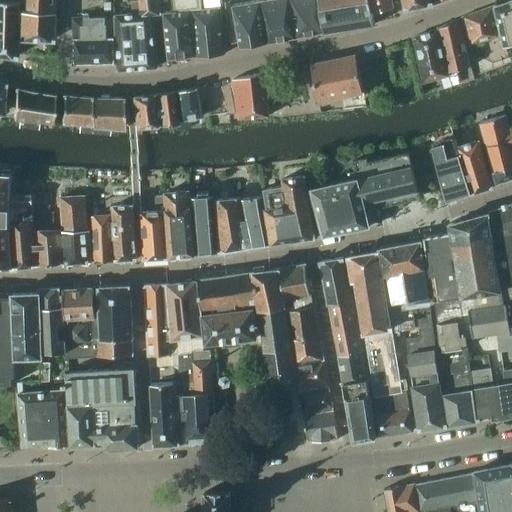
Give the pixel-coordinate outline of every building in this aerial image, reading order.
[(0,0),(0,54),(15,57),(15,56),(17,57),(18,38),(19,1),(18,1),(0,0)] [(19,1),(18,38),(53,40),(54,0),(18,0),(18,1),(19,1)] [(134,15),(117,15),(118,41),(118,45),(118,62),(119,64),(119,70),(158,67),(156,41),(153,13),(162,13),(161,8),(159,0),(141,0),(142,2),(133,2),(134,15)] [(172,0),(174,11),(208,7),(206,0),(172,0)] [(325,32),(319,0),(259,0),(233,5),(241,47),(325,32)] [(319,0),(325,32),(376,24),(373,12),(370,0),(319,0)] [(394,8),(392,0),(371,0),(374,12),(394,8)] [(404,0),(406,9),(433,4),(432,0),(404,0)] [(511,0),(510,0),(496,5),(506,45),(511,43),(511,0)] [(174,11),(164,12),(169,59),(226,53),(221,6),(208,7),(174,11)] [(501,36),(494,6),(463,17),(469,45),(476,43),(501,36)] [(74,38),(74,65),(116,64),(115,17),(74,18),(74,38)] [(439,28),(443,46),(445,54),(449,72),(452,87),(460,84),(457,70),(471,66),(460,20),(439,28)] [(414,37),(424,82),(445,76),(448,88),(452,87),(449,72),(445,54),(443,46),(439,28),(438,29),(414,37)] [(476,43),(469,45),(472,53),(480,57),(476,43)] [(367,108),(356,55),(312,64),(320,102),(342,97),(345,111),(367,108)] [(240,119),(269,116),(264,72),(234,79),(240,119)] [(202,117),(198,87),(176,92),(180,120),(202,117)] [(56,94),(17,88),(15,119),(20,119),(19,127),(53,130),(53,123),(54,123),(56,94)] [(179,124),(174,92),(155,94),(158,125),(179,124)] [(92,133),(92,125),(92,124),(91,97),(64,95),(63,122),(74,123),(73,132),(92,133)] [(137,127),(157,126),(153,95),(133,97),(137,127)] [(125,128),(124,105),(123,97),(91,97),(92,124),(92,125),(92,133),(110,135),(112,127),(125,128)] [(511,126),(510,128),(506,115),(481,122),(498,183),(511,178),(511,126)] [(458,148),(456,140),(434,145),(434,144),(433,145),(447,203),(472,194),(458,148)] [(458,148),(472,194),(472,195),(479,192),(493,188),(480,141),(458,148)] [(420,196),(409,153),(369,162),(368,158),(353,161),(357,179),(314,189),(325,236),(332,234),(381,223),(377,205),(420,196)] [(0,266),(2,267),(2,268),(3,268),(3,266),(10,266),(10,269),(13,269),(13,268),(10,222),(11,195),(11,175),(0,174),(0,266)] [(264,195),(271,245),(293,242),(315,238),(306,176),(284,178),(285,186),(265,189),(266,195),(264,195)] [(166,195),(170,257),(195,255),(190,191),(166,193),(166,195)] [(11,195),(10,222),(13,268),(13,269),(37,266),(33,220),(32,194),(11,195)] [(62,230),(88,229),(86,195),(62,197),(62,230)] [(150,259),(170,257),(166,195),(156,196),(157,211),(142,212),(144,260),(150,259)] [(271,245),(264,195),(242,199),(241,197),(217,200),(223,252),(271,245)] [(218,253),(214,197),(192,198),(196,255),(203,254),(218,253)] [(490,213),(509,333),(511,332),(511,202),(490,211),(490,213)] [(116,260),(137,259),(133,206),(114,206),(114,208),(113,208),(116,260)] [(96,262),(116,260),(113,208),(111,209),(111,214),(93,216),(96,261),(96,262)] [(56,230),(55,217),(55,213),(35,213),(35,218),(39,266),(64,264),(62,232),(62,230),(56,230)] [(498,335),(509,333),(490,213),(481,215),(451,223),(451,226),(451,225),(452,231),(463,296),(462,296),(467,337),(473,336),(498,333),(498,335)] [(88,231),(88,229),(62,230),(62,232),(64,264),(92,263),(89,231),(88,231)] [(463,296),(452,231),(425,236),(427,246),(436,308),(443,351),(437,352),(431,313),(427,314),(427,318),(418,319),(421,336),(407,338),(410,353),(409,354),(420,429),(448,425),(478,420),(472,371),(467,337),(462,296),(463,296)] [(401,245),(412,313),(432,309),(430,297),(422,241),(401,245)] [(416,329),(412,313),(401,245),(381,249),(395,331),(416,329)] [(371,396),(377,437),(414,431),(407,390),(403,390),(393,328),(380,251),(349,256),(353,282),(356,281),(365,333),(366,333),(375,396),(371,396)] [(364,352),(365,352),(354,300),(353,300),(345,257),(321,261),(330,305),(334,330),(339,357),(364,352)] [(314,306),(306,264),(279,269),(254,272),(258,302),(259,310),(258,310),(265,360),(258,361),(260,387),(269,387),(269,382),(298,378),(294,355),(291,339),(286,310),(288,310),(290,324),(295,323),(297,338),(319,335),(314,306)] [(252,302),(258,302),(254,272),(247,273),(199,280),(203,314),(253,308),(252,302)] [(174,382),(184,382),(195,381),(194,357),(193,351),(205,350),(204,335),(205,335),(199,281),(168,284),(174,354),(174,359),(174,365),(174,382)] [(149,355),(174,354),(168,284),(145,285),(149,355)] [(94,342),(99,342),(99,357),(114,356),(134,355),(130,285),(99,287),(99,289),(101,320),(93,321),(94,342)] [(39,290),(39,293),(42,351),(68,351),(67,343),(66,325),(64,289),(61,289),(61,287),(39,290)] [(101,320),(99,289),(95,289),(95,288),(64,289),(66,325),(75,324),(78,318),(90,317),(90,321),(87,321),(89,336),(84,336),(84,342),(94,342),(93,321),(101,320)] [(43,357),(42,351),(39,293),(13,294),(14,296),(16,358),(43,357)] [(7,296),(0,295),(0,383),(13,383),(13,376),(17,376),(14,296),(7,296)] [(206,343),(257,337),(253,308),(203,314),(206,343)] [(501,351),(511,349),(511,332),(509,333),(498,335),(501,351)] [(304,364),(324,361),(319,335),(297,338),(291,339),(294,355),(303,354),(304,364)] [(68,359),(81,358),(99,357),(99,342),(94,342),(84,342),(67,343),(68,351),(68,359)] [(184,443),(195,443),(195,442),(217,441),(211,350),(205,350),(193,351),(194,357),(195,381),(184,382),(187,411),(181,412),(184,443)] [(368,378),(364,352),(339,357),(344,383),(368,378)] [(329,385),(324,361),(304,364),(303,354),(294,355),(298,378),(300,389),(329,385)] [(82,371),(69,371),(66,372),(67,382),(64,382),(65,386),(67,385),(67,390),(68,390),(72,445),(96,444),(96,438),(105,438),(106,449),(141,446),(136,367),(135,367),(135,362),(123,363),(123,368),(115,369),(114,356),(99,357),(81,358),(82,371)] [(43,363),(42,382),(51,382),(51,363),(43,363)] [(151,383),(174,382),(174,365),(150,366),(151,383)] [(491,368),(472,371),(478,420),(507,416),(502,381),(493,382),(491,368)] [(511,415),(511,369),(503,371),(505,380),(502,381),(507,416),(511,415)] [(231,381),(227,377),(220,378),(219,385),(224,389),(230,387),(231,381)] [(377,437),(371,396),(368,378),(344,383),(355,441),(377,437)] [(155,445),(184,443),(181,412),(187,411),(184,382),(174,382),(151,383),(155,445)] [(304,415),(334,411),(329,385),(300,389),(304,415)] [(51,447),(72,445),(68,390),(67,390),(19,393),(24,446),(51,444),(51,447)] [(334,411),(304,415),(308,440),(339,439),(334,411)] [(511,511),(511,464),(475,471),(475,473),(481,511),(511,511)] [(481,511),(475,473),(402,487),(402,486),(384,489),(388,511),(481,511)] [(230,511),(231,492),(218,492),(205,492),(204,511),(230,511)] [(0,511),(9,511),(9,499),(0,499),(0,511)]
